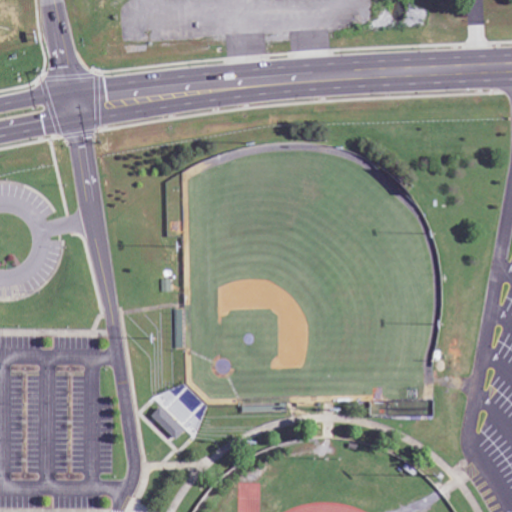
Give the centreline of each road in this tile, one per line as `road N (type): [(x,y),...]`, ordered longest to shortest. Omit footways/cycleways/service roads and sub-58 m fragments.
road 1 (secondary): [(511,68),(183,90),(0,120)]
road 2 (residential): [(80,105),(133,466),(117,511)]
road 3 (residential): [(482,357),(511,197)]
